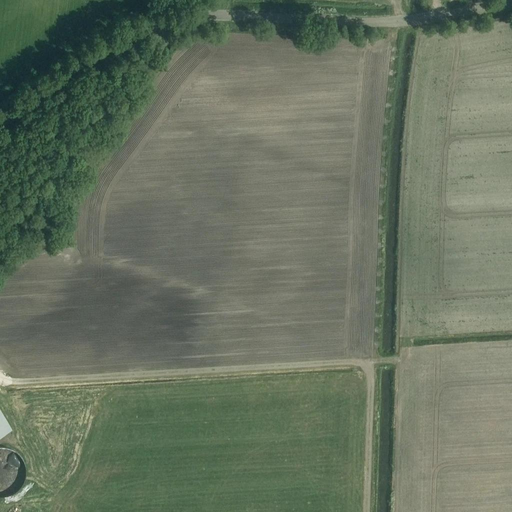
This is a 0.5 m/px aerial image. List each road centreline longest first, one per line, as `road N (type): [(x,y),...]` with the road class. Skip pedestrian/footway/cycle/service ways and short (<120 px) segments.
road 1 (tertiary): [(0,120),(114,39),(168,19),(406,21),(511,3)]
road 2 (track): [(367,511),(372,377),(363,364),(0,385)]
